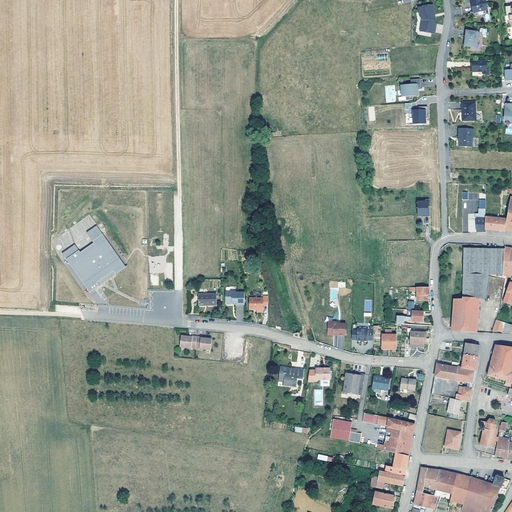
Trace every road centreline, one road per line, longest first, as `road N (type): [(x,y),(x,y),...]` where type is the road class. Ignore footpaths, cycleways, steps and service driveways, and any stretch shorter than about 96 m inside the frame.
road 1 (track): [(179,323),(176,0)]
road 2 (residential): [(431,364),(346,358),(253,331),(179,323)]
road 3 (residential): [(446,0),(444,241)]
road 4 (track): [(179,323),(0,313)]
road 5 (residential): [(468,462),(489,339)]
